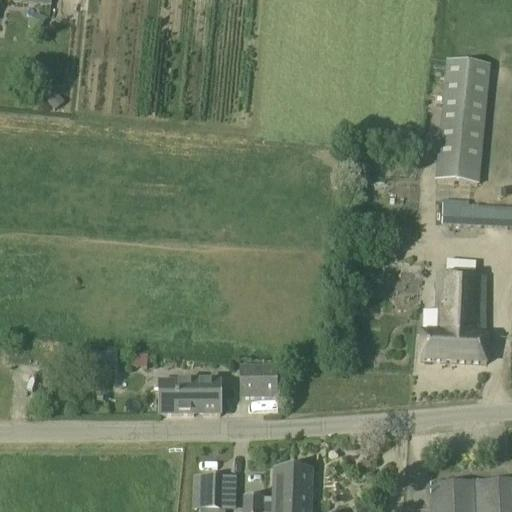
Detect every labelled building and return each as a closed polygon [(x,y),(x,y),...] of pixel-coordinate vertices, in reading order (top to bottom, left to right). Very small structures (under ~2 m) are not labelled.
[(36,15),(28,28),(39,34),(46,21),(36,15)] [(447,64),(435,183),(478,187),(491,69),(447,64)] [(511,209),(444,206),(442,230),(511,233),(511,209)] [(420,337),(419,366),(487,368),(488,340),(485,338),(487,280),(436,278),(434,337),(420,337)] [(88,371),(100,371),(101,354),(89,354),(88,371)] [(133,356),(132,370),(147,371),(148,357),(133,356)] [(276,370),(239,371),(239,402),(276,401),(276,370)] [(160,418),(219,419),(219,385),(160,385),(160,418)] [(292,511),(294,473),(273,472),(272,503),(262,503),(262,501),(244,500),(243,511),(292,511)] [(294,473),(292,511),(311,511),(312,473),(294,473)] [(198,511),(221,511),(222,479),(200,479),(198,511)] [(511,511),(511,484),(429,488),(429,511),(511,511)]
